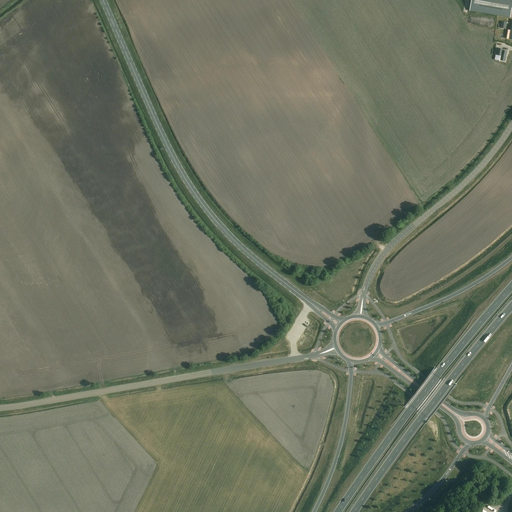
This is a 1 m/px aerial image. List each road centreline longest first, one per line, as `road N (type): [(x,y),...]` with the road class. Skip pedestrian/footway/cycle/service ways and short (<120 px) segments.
road 1 (secondary): [(311,303),(225,231),(196,195),(102,0)]
road 2 (unclassified): [(0,407),(336,348)]
road 3 (trunk): [(511,286),(394,429),(338,511)]
road 4 (trunk): [(353,511),(511,306)]
road 5 (tertiary): [(360,317),(377,260),(459,188),(511,125)]
road 6 (trunk): [(349,361),(343,432),(314,511)]
road 7 (trunk): [(511,257),(443,300),(375,326)]
road 8 (secondary): [(371,357),(454,417),(470,443)]
road 9 (secondary): [(484,418),(457,413),(378,348)]
